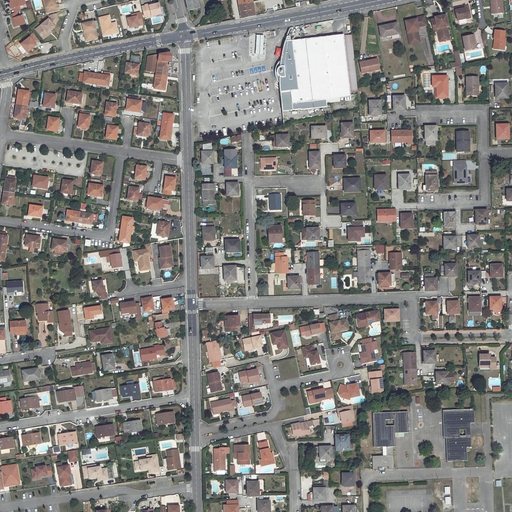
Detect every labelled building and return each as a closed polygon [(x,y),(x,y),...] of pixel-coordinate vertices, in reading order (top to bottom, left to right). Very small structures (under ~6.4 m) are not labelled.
[(23,0),(9,0),(10,3),(12,8),(13,8),(15,13),(20,11),(18,6),(24,4),(23,0)] [(45,0),(43,0),(47,14),(51,13),(50,7),(47,7),(45,0)] [(55,0),(45,0),(47,7),(50,7),(51,13),(60,11),(58,5),(57,5),(56,1),(55,0)] [(197,0),(184,0),(187,10),(199,8),(197,0)] [(237,0),(241,19),(255,16),(251,0),(237,0)] [(490,0),(491,6),(492,6),(493,13),(495,13),(502,12),(501,0),(490,0)] [(149,4),(145,6),(148,18),(156,15),(156,14),(157,13),(161,12),(159,4),(152,5),(149,6),(149,4)] [(470,17),(468,7),(468,5),(463,6),(463,8),(455,10),(457,20),(470,17)] [(16,12),(10,14),(11,19),(13,19),(15,27),(25,24),(22,16),(17,17),(16,12)] [(133,18),(127,19),(130,29),(143,25),(140,13),(136,14),(136,17),(133,18)] [(49,18),(37,28),(43,36),(51,29),(55,26),(54,26),(58,19),(57,14),(51,15),(51,18),(50,20),(49,18)] [(431,20),(433,29),(439,28),(442,41),(450,39),(447,26),(448,26),(445,15),(434,17),(435,19),(431,20)] [(109,16),(99,18),(104,36),(118,32),(116,24),(110,25),(110,24),(111,24),(109,16)] [(425,26),(423,16),(415,18),(415,19),(410,20),(405,22),(410,45),(420,43),(417,31),(418,30),(417,27),(425,26)] [(87,32),(89,40),(98,38),(96,29),(95,29),(93,22),(83,24),(85,32),(87,32)] [(396,23),(379,27),(381,37),(391,35),(399,34),(396,23)] [(433,29),(433,32),(437,31),(439,42),(442,41),(439,28),(433,29)] [(43,36),(44,38),(52,31),(51,29),(43,36)] [(504,40),(505,32),(495,31),(494,39),(495,39),(496,39),(495,41),(494,49),(502,50),(503,45),(505,46),(506,40),(504,40)] [(30,36),(21,44),(28,52),(37,44),(36,42),(39,39),(34,32),(30,36)] [(357,91),(354,61),(352,35),(343,36),(343,34),(293,40),(293,38),(290,39),(289,36),(286,37),(284,42),(284,43),(284,44),(282,50),(281,53),(280,57),(280,60),(280,62),(279,63),(279,64),(279,66),(279,67),(278,67),(278,68),(277,68),(277,69),(276,70),(276,72),(276,73),(276,74),(277,74),(277,75),(278,76),(279,77),(279,78),(279,81),(279,83),(279,89),(283,92),(279,92),(282,111),(300,109),(300,110),(327,107),(326,103),(334,102),(339,101),(339,98),(350,97),(350,92),(357,91)] [(462,37),(465,51),(475,48),(472,35),(462,37)] [(459,55),(458,51),(454,52),(456,63),(451,64),(452,68),(461,66),(460,58),(457,59),(456,56),(459,55)] [(159,54),(148,56),(146,71),(156,73),(156,75),(166,76),(167,77),(169,63),(158,61),(159,54)] [(126,63),(125,73),(130,74),(129,74),(137,75),(140,57),(131,55),(130,64),(126,63)] [(377,59),(359,63),(361,74),(379,70),(377,59)] [(85,73),(83,83),(91,84),(91,83),(96,84),(97,74),(85,73)] [(97,74),(96,84),(101,85),(109,86),(110,76),(97,74)] [(156,75),(154,89),(165,91),(166,81),(165,81),(166,76),(156,75)] [(436,87),(436,97),(447,97),(447,76),(437,76),(438,87),(436,87)] [(477,77),(466,77),(466,86),(468,86),(468,95),(478,95),(477,77)] [(256,81),(250,83),(252,91),(258,89),(256,81)] [(507,84),(495,84),(495,99),(507,98),(507,92),(507,84)] [(18,99),(17,104),(27,106),(29,92),(18,90),(17,99),(18,99)] [(68,92),(67,102),(72,103),(80,104),(82,94),(68,92)] [(45,94),(43,107),(53,108),(54,103),(54,104),(55,96),(45,94)] [(404,96),(393,97),(393,111),(405,111),(404,96)] [(128,99),(126,110),(131,110),(131,111),(140,112),(142,102),(128,99)] [(380,101),(369,101),(369,115),(381,115),(380,101)] [(107,103),(105,115),(114,117),(115,112),(116,112),(117,104),(107,103)] [(24,127),(27,109),(31,109),(31,106),(27,106),(17,104),(16,109),(14,118),(21,119),(20,126),(24,127)] [(164,113),(162,126),(171,127),(172,123),(173,123),(174,115),(164,113)] [(79,119),(78,127),(88,129),(90,116),(81,115),(80,119),(79,119)] [(49,117),(47,130),(56,132),(57,127),(58,127),(59,119),(49,117)] [(139,128),(138,135),(137,136),(148,137),(150,124),(140,123),(140,128),(139,128)] [(352,123),(341,124),(341,138),(353,138),(352,123)] [(508,124),(496,125),(496,139),(508,139),(508,132),(508,133),(508,124)] [(108,126),(106,138),(115,140),(116,135),(117,135),(118,127),(108,126)] [(162,126),(160,139),(170,140),(171,132),(171,127),(162,126)] [(436,126),(424,126),(425,141),(436,140),(436,126)] [(325,127),(311,127),(311,139),(326,139),(325,127)] [(384,131),(370,131),(370,143),(385,143),(384,131)] [(391,131),(391,142),(407,142),(407,144),(411,144),(411,131),(407,131),(391,131)] [(469,131),(456,132),(457,152),(469,151),(469,131)] [(288,135),(276,135),(276,136),(276,146),(276,147),(288,147),(288,135)] [(213,152),(201,152),(201,164),(213,164),(213,152)] [(319,152),(309,152),(309,161),(310,161),(310,169),(320,169),(319,152)] [(236,156),(224,156),(225,163),(225,168),(236,168),(236,156)] [(345,156),(333,156),(333,168),(345,168),(345,156)] [(276,159),(261,159),(261,170),(276,169),(276,159)] [(92,169),(91,174),(101,175),(103,163),(92,161),(91,169),(92,169)] [(137,165),(135,178),(145,180),(146,172),(145,172),(146,167),(137,165)] [(465,166),(454,166),(454,183),(466,183),(466,175),(465,166)] [(386,175),(374,175),(374,190),(386,190),(386,175)] [(410,175),(398,175),(398,189),(410,189),(410,175)] [(437,175),(425,176),(426,185),(426,190),(437,190),(437,175)] [(38,187),(37,188),(46,189),(48,178),(34,176),(33,186),(38,187)] [(166,177),(164,185),(165,185),(164,190),(174,191),(176,179),(166,177)] [(4,187),(4,192),(5,192),(14,193),(16,181),(6,179),(5,187),(4,187)] [(359,179),(344,179),(344,184),(346,184),(347,192),(360,191),(359,179)] [(72,186),(72,182),(63,180),(61,193),(71,194),(72,186)] [(238,183),(226,183),(227,196),(238,196),(238,183)] [(89,184),(88,195),(97,196),(97,195),(102,196),(103,186),(89,184)] [(213,184),(202,184),(202,204),(207,204),(207,200),(213,200),(213,193),(214,193),(214,188),(213,188),(213,184)] [(139,193),(138,193),(139,188),(129,187),(127,200),(137,201),(139,193)] [(3,197),(2,204),(12,206),(14,193),(5,192),(4,197),(3,197)] [(280,194),(269,195),(270,210),(281,210),(280,194)] [(163,204),(161,204),(162,199),(148,197),(147,210),(151,210),(152,209),(161,210),(161,208),(163,208),(163,204)] [(314,201),(303,201),(303,215),(315,215),(314,201)] [(355,203),(341,204),(341,216),(355,215),(355,203)] [(30,205),(28,215),(33,215),(33,216),(41,217),(43,207),(30,205)] [(395,209),(377,210),(377,222),(396,221),(395,209)] [(475,210),(475,224),(487,224),(487,223),(487,220),(487,210),(475,210)] [(68,211),(66,221),(74,222),(74,221),(79,222),(80,212),(68,211)] [(80,212),(79,222),(84,223),(83,223),(91,225),(93,214),(80,212)] [(455,212),(444,213),(444,227),(456,227),(455,212)] [(412,214),(400,214),(401,228),(412,228),(412,214)] [(123,216),(121,224),(122,224),(121,229),(131,231),(133,218),(123,216)] [(159,222),(157,235),(168,237),(169,228),(168,228),(169,223),(159,222)] [(214,227),(202,228),(203,240),(214,239),(214,227)] [(270,235),(268,235),(268,238),(270,238),(270,243),(281,242),(281,227),(270,227),(270,235)] [(319,228),(306,228),(306,229),(307,240),(319,240),(319,228)] [(355,228),(341,228),(341,240),(356,239),(355,228)] [(120,234),(119,242),(129,243),(131,231),(121,229),(121,234),(120,234)] [(40,238),(36,237),(27,235),(25,246),(39,248),(40,238)] [(478,235),(467,235),(467,247),(479,247),(478,235)] [(456,237),(444,237),(444,248),(456,248),(456,237)] [(53,239),(52,250),(65,252),(67,242),(62,241),(63,241),(53,239)] [(239,240),(225,241),(225,252),(240,252),(239,240)] [(151,244),(145,244),(146,249),(133,251),(135,259),(138,259),(138,261),(140,271),(150,269),(148,257),(153,256),(151,244)] [(384,253),(384,245),(376,245),(376,254),(384,253)] [(170,246),(159,247),(161,258),(159,258),(160,263),(162,262),(163,266),(167,265),(167,267),(173,266),(170,246)] [(119,249),(104,251),(99,252),(99,258),(105,257),(106,263),(111,262),(112,268),(121,267),(119,249)] [(369,251),(358,251),(358,267),(370,266),(370,262),(369,251)] [(318,252),(307,253),(307,264),(307,269),(319,268),(318,252)] [(401,253),(389,253),(390,261),(390,270),(401,269),(401,253)] [(287,273),(287,257),(283,257),(283,254),(275,254),(276,273),(287,273)] [(213,257),(201,257),(201,269),(213,268),(213,257)] [(456,264),(445,265),(445,277),(457,276),(456,264)] [(502,264),(490,265),(490,277),(502,277),(502,264)] [(235,266),(224,267),(224,281),(226,281),(236,281),(235,266)] [(237,266),(235,266),(236,281),(226,281),(226,283),(237,283),(237,266)] [(370,266),(358,267),(358,272),(354,272),(354,277),(358,277),(359,283),(370,283),(370,266)] [(319,268),(307,269),(308,285),(320,284),(319,268)] [(480,271),(468,272),(468,283),(480,283),(480,271)] [(390,273),(378,274),(379,286),(390,286),(390,282),(394,282),(394,274),(390,275),(390,273)] [(299,277),(287,277),(288,289),(300,289),(299,277)] [(436,278),(425,279),(425,291),(437,291),(436,278)] [(102,280),(92,282),(94,292),(98,292),(99,295),(100,300),(108,299),(107,294),(106,294),(105,290),(103,291),(103,286),(102,280)] [(24,281),(6,281),(7,295),(24,295),(24,281)] [(152,297),(142,299),(144,312),(154,311),(152,297)] [(480,297),(469,297),(469,312),(480,312),(480,297)] [(501,297),(490,297),(490,309),(493,309),(501,309),(501,297)] [(169,313),(169,310),(174,309),(173,298),(161,299),(162,314),(169,313)] [(142,318),(139,301),(119,304),(121,317),(135,314),(136,319),(142,318)] [(458,301),(447,302),(447,314),(459,313),(458,301)] [(437,302),(425,302),(426,314),(437,314),(437,302)] [(48,304),(37,305),(37,313),(39,313),(39,321),(47,320),(47,323),(54,322),(53,311),(48,312),(48,304)] [(100,306),(83,309),(85,320),(93,319),(93,315),(102,314),(100,306)] [(398,309),(384,310),(385,321),(399,321),(398,309)] [(68,310),(58,312),(60,324),(60,326),(61,326),(61,328),(60,330),(64,334),(65,332),(71,331),(69,322),(70,322),(68,310)] [(379,310),(373,311),(356,315),(356,319),(360,321),(361,327),(368,325),(367,323),(380,320),(379,310)] [(336,315),(329,317),(330,323),(329,323),(332,337),(338,335),(338,332),(339,331),(348,329),(346,320),(338,322),(336,315)] [(225,321),(225,327),(227,327),(227,331),(235,331),(235,326),(237,326),(239,326),(239,316),(227,316),(227,320),(225,321)] [(269,316),(261,316),(261,318),(259,318),(259,316),(249,316),(249,328),(254,328),(254,325),(262,325),(261,324),(269,324),(269,316)] [(24,321),(10,322),(11,333),(26,332),(26,326),(24,326),(24,321)] [(161,322),(155,323),(156,329),(155,330),(155,331),(157,331),(158,338),(167,336),(166,330),(162,330),(161,322)] [(318,324),(303,328),(305,336),(311,335),(311,336),(320,334),(318,324)] [(104,343),(111,342),(109,328),(89,331),(91,340),(103,339),(104,343)] [(338,335),(332,337),(333,341),(341,339),(339,331),(338,332),(338,335)] [(284,332),(270,335),(272,343),(276,342),(277,345),(278,350),(288,348),(284,332)] [(242,341),(244,350),(253,348),(254,349),(262,347),(260,337),(242,341)] [(361,340),(363,345),(364,353),(363,354),(360,354),(362,364),(375,361),(373,350),(377,349),(375,342),(371,343),(370,338),(361,340)] [(217,342),(206,344),(210,364),(221,361),(217,342)] [(155,348),(140,350),(142,361),(152,359),(156,359),(156,355),(155,352),(159,352),(160,354),(160,355),(164,355),(163,346),(159,346),(155,346),(155,348)] [(313,346),(302,348),(304,355),(306,354),(307,358),(309,358),(310,366),(319,364),(317,352),(314,352),(313,346)] [(435,351),(423,351),(424,364),(435,363),(435,351)] [(415,353),(404,353),(404,369),(416,369),(415,353)] [(113,354),(102,356),(104,370),(115,368),(113,354)] [(490,354),(479,354),(479,365),(490,365),(490,367),(490,368),(495,368),(495,357),(490,357),(490,354)] [(75,368),(71,369),(72,376),(76,375),(77,374),(77,375),(92,373),(90,362),(76,364),(76,368),(75,368)] [(38,368),(22,371),(24,381),(39,379),(38,368)] [(416,369),(404,369),(405,385),(416,384),(416,369)] [(9,370),(0,371),(0,382),(10,381),(9,370)] [(247,372),(239,374),(241,384),(249,383),(249,384),(259,382),(257,371),(247,373),(247,372)] [(381,371),(368,373),(369,381),(371,381),(371,386),(372,393),(383,391),(381,371)] [(436,372),(436,376),(436,384),(448,384),(448,382),(453,382),(453,373),(448,373),(448,372),(436,372)] [(218,373),(207,376),(211,393),(220,391),(219,383),(220,383),(218,373)] [(168,390),(168,389),(172,389),(171,379),(164,380),(155,382),(153,382),(155,392),(168,390)] [(136,395),(136,394),(140,394),(138,384),(134,385),(134,381),(126,382),(127,386),(121,387),(123,397),(136,395)] [(359,396),(357,384),(347,386),(348,388),(345,388),(344,387),(341,386),(338,393),(340,397),(344,399),(345,397),(350,399),(350,398),(359,396)] [(74,389),(57,392),(59,403),(72,401),(72,400),(76,399),(74,389)] [(109,399),(109,398),(112,398),(111,389),(95,391),(97,401),(109,399)] [(324,389),(307,393),(309,401),(321,398),(321,401),(334,398),(332,389),(324,391),(324,389)] [(25,399),(20,400),(22,410),(35,408),(35,407),(39,406),(38,397),(34,397),(34,394),(24,395),(25,399)] [(260,394),(242,398),(243,404),(246,403),(247,408),(251,407),(251,405),(253,405),(253,406),(263,404),(260,394)] [(230,399),(211,403),(213,413),(220,412),(228,410),(228,411),(232,410),(230,399)] [(10,401),(0,402),(0,413),(8,412),(8,411),(12,411),(10,401)] [(340,413),(341,418),(342,423),(352,420),(350,411),(353,410),(352,405),(337,408),(338,413),(340,413)] [(471,447),(470,423),(474,423),(473,409),(456,410),(442,410),(444,437),(446,438),(447,460),(447,461),(453,461),(458,461),(467,460),(466,447),(471,447)] [(160,415),(156,415),(157,425),(175,422),(173,412),(160,414),(160,415)] [(394,469),(393,446),(395,446),(394,433),(409,433),(408,412),(372,413),(374,447),(386,447),(386,456),(372,456),(372,469),(372,470),(378,470),(378,467),(388,467),(388,469),(394,469)] [(127,423),(123,424),(125,433),(142,431),(140,420),(127,422),(127,423)] [(305,422),(292,425),(294,435),(298,434),(298,433),(301,432),(302,434),(302,435),(310,433),(309,426),(313,425),(312,420),(305,422)] [(100,427),(96,428),(97,437),(115,435),(113,424),(100,427)] [(63,435),(59,435),(60,445),(77,442),(76,432),(63,434),(63,435)] [(26,436),(22,436),(24,446),(41,443),(39,433),(26,435),(26,436)] [(348,436),(336,436),(336,446),(336,448),(348,448),(348,449),(352,449),(352,436),(348,436)] [(0,449),(1,450),(1,453),(9,452),(9,448),(14,448),(12,437),(0,439),(0,449)] [(268,449),(267,442),(259,443),(260,450),(259,450),(261,460),(263,459),(264,465),(274,464),(273,457),(270,458),(269,449),(268,449)] [(249,453),(249,445),(234,446),(234,454),(238,454),(238,464),(249,464),(249,459),(247,459),(247,453),(249,453)] [(336,446),(313,447),(313,452),(319,452),(320,459),(336,458),(336,450),(336,448),(336,446)] [(229,454),(229,448),(220,448),(220,449),(215,449),(215,453),(214,452),(214,463),(216,463),(216,470),(216,471),(224,471),(224,453),(229,454)] [(79,460),(78,450),(69,451),(71,461),(79,460)] [(169,470),(181,468),(178,450),(167,452),(168,458),(169,466),(168,466),(169,470)] [(152,472),(160,471),(159,460),(152,461),(152,459),(148,459),(140,460),(140,462),(135,462),(136,470),(141,469),(141,470),(152,469),(152,472)] [(19,480),(17,465),(1,467),(2,472),(4,486),(9,485),(9,486),(14,485),(14,481),(19,480)] [(37,469),(32,469),(33,477),(41,476),(47,475),(47,477),(52,476),(50,466),(46,467),(46,466),(36,467),(37,469)] [(62,467),(58,467),(61,486),(70,485),(68,476),(70,476),(68,466),(62,467)] [(88,466),(83,467),(84,478),(89,478),(97,477),(100,477),(100,480),(108,479),(107,468),(101,469),(100,467),(96,468),(88,469),(88,466)] [(353,474),(342,474),(342,486),(354,486),(353,474)] [(237,480),(225,480),(226,493),(237,493),(237,480)] [(259,482),(247,482),(247,496),(259,496),(259,482)] [(325,488),(313,489),(313,494),(313,499),(313,500),(325,500),(325,488)] [(270,511),(270,501),(258,501),(257,511),(270,511)]
